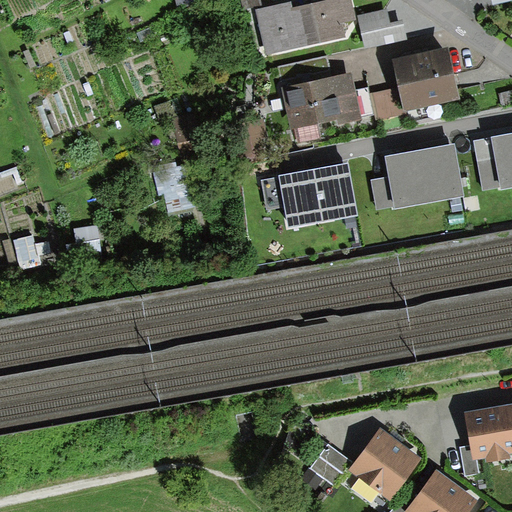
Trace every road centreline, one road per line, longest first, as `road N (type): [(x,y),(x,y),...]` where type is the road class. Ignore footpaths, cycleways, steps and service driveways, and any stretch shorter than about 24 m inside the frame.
road 1 (track): [(0,61),(52,191),(184,144),(244,413),(244,447),(181,466)]
road 2 (track): [(181,466),(233,480),(263,470),(299,407),(511,370)]
road 3 (track): [(0,504),(181,466)]
